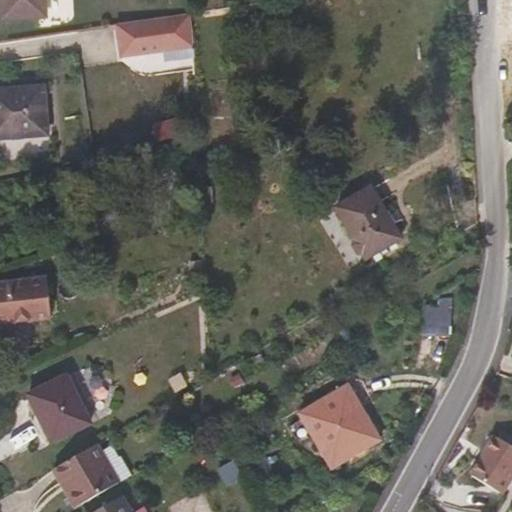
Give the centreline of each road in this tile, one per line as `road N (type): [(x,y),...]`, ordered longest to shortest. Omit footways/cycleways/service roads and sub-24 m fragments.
road 1 (residential): [(495,299),(488,0)]
road 2 (residential): [(398,511),(477,366),(495,299)]
